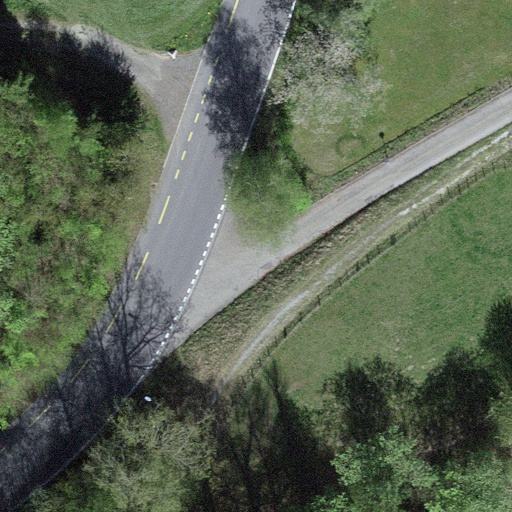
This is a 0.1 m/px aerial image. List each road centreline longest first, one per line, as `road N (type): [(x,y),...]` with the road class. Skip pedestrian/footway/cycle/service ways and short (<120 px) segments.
road 1 (residential): [(133,338),(323,204),(511,102)]
road 2 (tertiary): [(133,338),(259,0)]
road 3 (track): [(0,35),(113,51),(227,96)]
road 4 (tertiary): [(0,470),(96,385),(133,338)]
